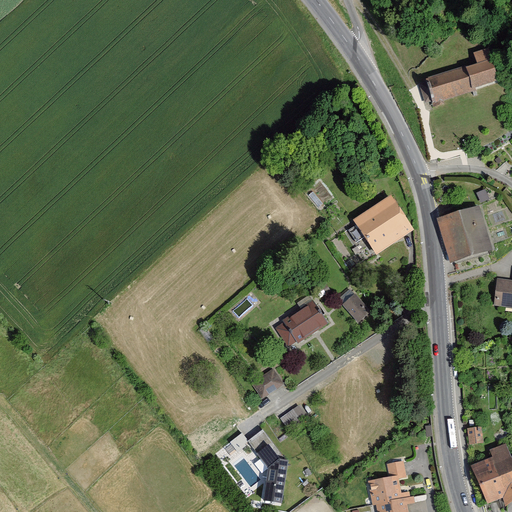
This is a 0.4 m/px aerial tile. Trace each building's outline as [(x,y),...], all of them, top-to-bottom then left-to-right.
[(490,58),(419,79),(426,103),(497,82),(490,58)] [(408,234),(383,196),(340,224),(365,262),(408,234)] [(481,206),(440,218),(450,263),(492,250),(481,206)] [(511,279),(494,278),(491,309),(511,310),(511,279)] [(353,294),(342,302),(355,321),(367,312),(353,294)] [(316,300),(281,319),(295,344),(330,325),(316,300)] [(277,366),(250,383),(258,397),(285,380),(277,366)] [(300,403),(280,415),(286,425),(306,413),(300,403)] [(470,444),(485,441),(482,424),(467,427),(470,444)] [(493,455),(472,464),(487,502),(502,496),(506,506),(511,500),(511,447),(509,441),(490,447),(493,455)] [(271,442),(258,453),(269,466),(264,499),(282,501),(288,458),(283,457),(271,442)] [(415,511),(408,468),(365,475),(370,511),(415,511)]
